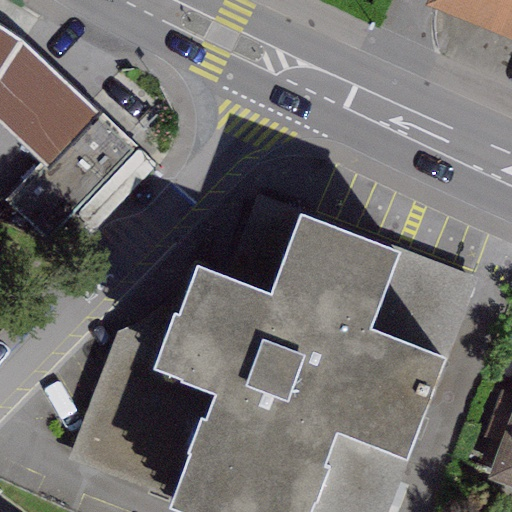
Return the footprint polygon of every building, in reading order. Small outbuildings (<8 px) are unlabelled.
[(511,53),(511,0),(432,0),(425,18),(511,53)] [(0,76),(20,45),(0,31),(0,76)] [(140,154),(20,45),(0,76),(0,130),(78,207),(140,154)] [(398,273),(299,234),(269,312),(198,285),(179,334),(175,332),(152,390),(216,415),(206,440),(199,437),(186,473),(191,475),(176,511),(319,511),(328,490),(322,488),(336,453),(405,480),(445,378),(369,348),(398,273)] [(511,416),(486,484),(511,494),(511,416)]
